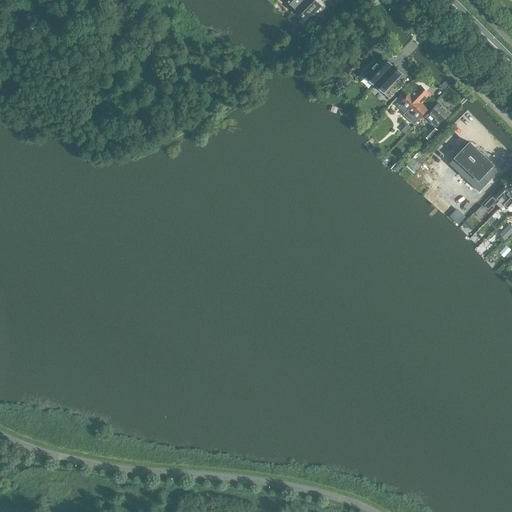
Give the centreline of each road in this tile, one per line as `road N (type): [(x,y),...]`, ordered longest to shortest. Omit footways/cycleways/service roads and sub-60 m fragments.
road 1 (unclassified): [(0,435),(127,470),(266,481),(369,511)]
road 2 (residential): [(511,124),(386,0)]
